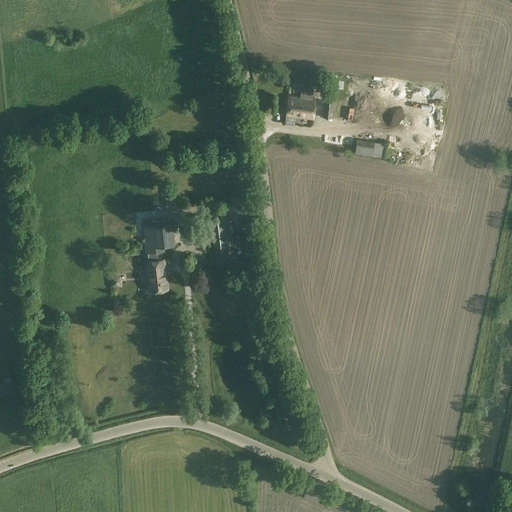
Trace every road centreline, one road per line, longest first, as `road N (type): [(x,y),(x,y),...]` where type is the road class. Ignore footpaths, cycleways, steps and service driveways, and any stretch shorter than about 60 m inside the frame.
road 1 (unclassified): [(323,476),(321,438),(276,292),(257,130),(226,0)]
road 2 (unclassified): [(0,471),(73,442),(169,420),(222,431),(323,476)]
